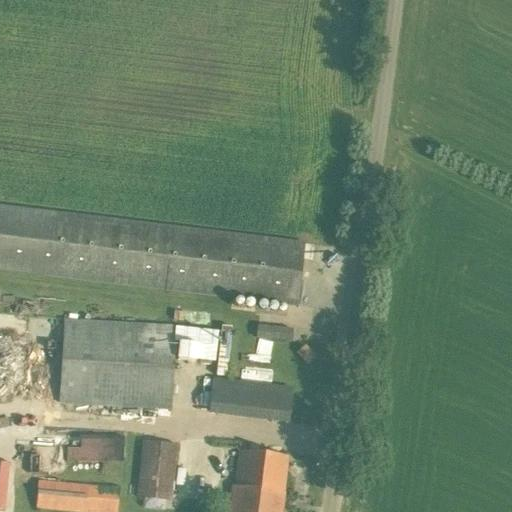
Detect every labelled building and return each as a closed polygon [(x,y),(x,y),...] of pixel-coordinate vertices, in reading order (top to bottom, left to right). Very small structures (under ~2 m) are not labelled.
[(0,272),(297,307),(297,306),(305,242),(0,208),(0,272)] [(174,355),(176,326),(63,319),(58,405),(171,411),(174,355)] [(176,326),(174,355),(214,359),(217,330),(176,326)] [(292,343),(293,330),(257,326),(256,339),(292,343)] [(243,351),(242,365),(272,367),(273,354),(243,351)] [(288,424),(293,387),(212,378),(208,415),(288,424)] [(75,461),(120,458),(118,437),(74,440),(75,461)] [(69,439),(54,439),(54,455),(69,456),(69,439)] [(172,501),(175,468),(177,445),(141,442),(136,497),(140,498),(172,501)] [(281,511),(288,456),(238,450),(230,511),(281,511)] [(192,479),(196,462),(187,460),(183,477),(192,479)] [(64,511),(117,511),(120,489),(37,481),(35,509),(64,511)] [(188,488),(187,499),(208,501),(209,490),(188,488)]
